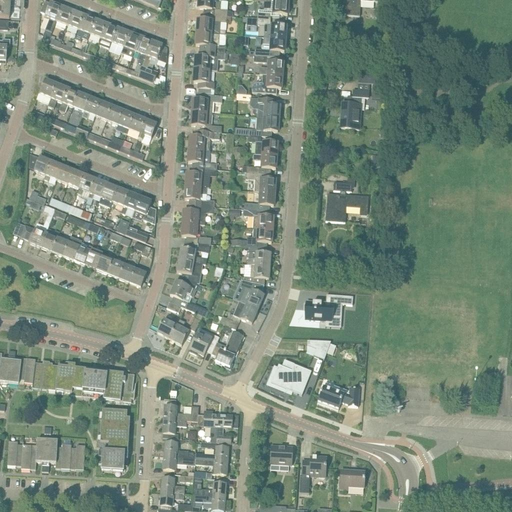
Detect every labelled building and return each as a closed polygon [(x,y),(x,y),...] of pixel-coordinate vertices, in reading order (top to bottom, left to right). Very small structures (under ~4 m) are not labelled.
[(153,0),(143,0),(143,3),(158,9),(160,2),(153,0)] [(214,11),(214,17),(230,18),(230,12),(220,11),(220,0),(198,0),(198,10),(214,11)] [(341,0),(340,17),(350,17),(359,18),(361,2),(381,4),(381,0),(341,0)] [(257,19),(270,20),(270,18),(279,18),(279,16),(287,16),(288,3),(273,2),(265,2),(263,1),(262,12),(258,12),(258,14),(257,14),(257,19)] [(56,23),(62,8),(50,4),(44,2),(40,14),(46,16),(45,18),(49,20),(45,31),(45,32),(41,42),(50,46),(52,40),(50,40),(51,37),(51,36),(56,23)] [(10,6),(0,5),(0,18),(9,19),(10,6)] [(56,23),(68,27),(73,13),(62,8),(56,23)] [(84,17),(73,13),(68,27),(79,31),(84,17)] [(214,17),(211,16),(211,22),(197,21),(196,34),(219,35),(219,23),(227,24),(227,23),(231,23),(231,18),(230,18),(214,17)] [(84,33),(90,35),(95,21),(84,17),(79,31),(75,41),(81,43),(84,33)] [(270,26),(270,20),(257,19),(256,26),(264,27),(264,38),(285,40),(286,28),(270,26)] [(9,22),(0,20),(0,31),(8,32),(9,22)] [(101,40),(107,25),(95,21),(90,35),(101,40)] [(118,30),(107,25),(101,40),(99,46),(110,50),(118,30)] [(129,34),(118,30),(110,50),(121,55),(129,34)] [(140,38),(129,34),(121,55),(132,59),(134,52),(135,53),(140,38)] [(218,48),(219,35),(196,34),(196,47),(201,47),(200,53),(225,55),(225,48),(218,48)] [(55,38),(51,36),(51,37),(50,40),(52,40),(50,46),(59,49),(61,44),(61,43),(54,40),(55,38)] [(137,66),(138,67),(142,68),(151,42),(140,38),(135,53),(139,54),(137,60),(139,62),(137,66)] [(284,53),(285,40),(264,38),(263,46),(262,47),(261,50),(263,51),(255,51),(254,57),(267,57),(267,52),(284,53)] [(0,46),(0,62),(6,63),(6,61),(7,57),(7,48),(10,48),(10,41),(2,41),(2,43),(2,47),(0,46)] [(66,46),(61,44),(59,49),(70,53),(72,49),(73,44),(67,42),(66,46)] [(166,65),(167,50),(167,49),(163,47),(151,42),(142,68),(139,75),(138,79),(153,85),(157,76),(147,72),(152,59),(157,61),(166,65)] [(81,58),(92,62),(94,57),(85,54),(88,45),(87,44),(83,53),(81,58)] [(83,53),(72,49),(70,53),(81,58),(83,53)] [(194,71),(209,72),(218,73),(218,61),(224,61),(225,55),(200,53),(200,59),(195,58),(194,71)] [(92,62),(104,66),(105,62),(106,61),(94,57),(92,62)] [(116,66),(106,61),(105,62),(104,66),(115,70),(117,66),(116,66)] [(259,76),(262,76),(282,78),(283,64),(268,63),(268,69),(260,69),(259,76)] [(128,71),(117,66),(115,70),(126,75),(128,71)] [(138,79),(139,75),(136,73),(128,71),(126,75),(138,79)] [(199,84),(198,90),(210,91),(213,91),(214,91),(214,84),(208,84),(209,72),(194,71),(193,84),(199,84)] [(282,78),(262,76),(262,85),(260,84),(258,84),(256,84),(254,86),(252,87),(252,88),(252,94),(276,96),(277,90),(281,90),(282,78)] [(359,77),(358,85),(362,86),(369,86),(373,86),(374,86),(383,87),(383,78),(359,77)] [(39,95),(51,100),(57,85),(45,81),(39,95)] [(51,100),(48,108),(53,110),(56,102),(61,104),(67,90),(57,85),(51,100)] [(68,106),(73,109),(79,94),(67,90),(61,104),(58,112),(64,115),(68,106)] [(193,101),(192,114),(212,115),(212,114),(213,114),(214,104),(222,104),(223,98),(213,97),(213,91),(210,91),(198,90),(198,96),(197,102),(193,101)] [(342,105),(341,130),(351,130),(359,131),(361,107),(362,99),(368,100),(369,93),(363,92),(358,92),(353,92),(353,98),(347,98),(347,106),(342,105)] [(73,109),(84,113),(90,99),(79,94),(73,109)] [(90,99),(84,113),(82,119),(87,121),(90,115),(95,117),(101,103),(90,99)] [(258,107),(257,119),(279,120),(279,107),(275,107),(275,101),(266,101),(251,100),(250,106),(258,107)] [(112,108),(101,103),(95,117),(106,122),(112,108)] [(112,108),(106,122),(117,126),(123,112),(112,108)] [(32,118),(42,122),(44,117),(32,112),(32,118)] [(135,117),(123,112),(117,126),(115,131),(126,135),(128,130),(129,131),(135,117)] [(192,114),(191,127),(195,127),(195,133),(218,135),(219,128),(212,127),(211,127),(212,115),(192,114)] [(44,117),(42,122),(53,126),(54,121),(44,117)] [(146,121),(135,117),(129,131),(140,135),(146,121)] [(279,120),(257,119),(256,131),(248,130),(248,137),(261,138),(261,132),(278,133),(279,120)] [(53,126),(65,131),(67,126),(55,121),(53,126)] [(157,126),(146,121),(140,135),(139,138),(138,141),(143,143),(145,137),(151,140),(157,126)] [(75,135),(77,130),(67,126),(65,131),(75,135)] [(75,135),(86,140),(89,134),(90,132),(79,127),(77,130),(75,135)] [(190,138),(189,151),(210,153),(210,152),(209,152),(210,140),(219,141),(219,135),(195,133),(195,139),(190,138)] [(100,139),(89,134),(86,140),(98,144),(100,139)] [(261,144),(261,138),(248,137),(248,143),(256,144),(255,156),(276,157),(277,145),(263,144),(261,144)] [(98,144),(109,148),(111,143),(100,139),(98,144)] [(122,148),(111,143),(109,148),(120,153),(122,148)] [(137,143),(136,147),(133,152),(131,158),(142,162),(144,157),(137,154),(141,144),(137,143)] [(133,152),(122,148),(120,153),(131,158),(133,152)] [(210,153),(189,151),(188,164),(192,164),(192,170),(216,172),(216,166),(209,165),(209,159),(210,153)] [(276,170),(276,157),(255,156),(253,156),(253,162),(261,162),(261,169),(276,170)] [(34,172),(45,177),(51,163),(40,158),(34,172)] [(51,163),(45,177),(44,181),(48,183),(50,179),(56,181),(62,167),(51,163)] [(56,181),(68,186),(73,172),(62,167),(56,181)] [(215,178),(216,172),(192,170),(192,176),(187,175),(186,188),(206,189),(209,190),(210,177),(215,178)] [(73,172),(68,186),(79,190),(77,195),(84,176),(73,172)] [(254,181),(254,193),(274,194),(275,182),(271,181),(271,176),(259,175),(243,174),(244,179),(245,179),(245,181),(254,181)] [(96,181),(84,176),(77,195),(81,197),(84,192),(90,195),(96,181)] [(107,185),(96,181),(90,195),(88,200),(93,201),(95,197),(101,199),(107,185)] [(101,199),(112,204),(118,190),(107,185),(101,199)] [(352,186),(337,185),(334,185),(333,192),(351,194),(352,186)] [(189,201),(189,207),(213,209),(213,202),(199,201),(199,195),(206,196),(206,189),(186,188),(185,201),(189,201)] [(112,204),(123,208),(129,194),(118,190),(112,204)] [(34,204),(35,204),(37,198),(39,195),(33,192),(32,193),(29,202),(34,204)] [(274,194),(254,193),(253,193),(260,194),(259,207),(274,208),(274,194)] [(140,199),(129,194),(123,208),(124,208),(121,215),(125,217),(128,210),(135,213),(140,199)] [(367,215),(367,210),(368,199),(328,196),(328,197),(329,197),(328,206),(327,206),(326,223),(345,224),(346,208),(360,209),(360,214),(367,215)] [(46,201),(37,198),(35,204),(43,207),(46,201)] [(152,203),(140,199),(135,213),(133,216),(143,220),(143,221),(155,226),(156,211),(149,209),(152,203)] [(58,210),(61,203),(52,200),(49,206),(58,210)] [(61,203),(58,210),(69,214),(72,208),(61,203)] [(183,212),(183,225),(197,226),(205,227),(206,214),(212,215),(213,209),(189,207),(189,213),(183,212)] [(25,227),(21,239),(30,242),(29,244),(40,249),(48,230),(53,218),(55,211),(47,208),(43,213),(47,214),(43,227),(37,224),(35,230),(25,227)] [(72,208),(69,214),(81,219),(83,212),(72,208)] [(229,218),(230,218),(229,221),(234,221),(234,218),(240,218),(240,211),(229,211),(229,218)] [(253,230),(272,231),(273,219),(269,218),(269,213),(257,212),(244,211),(243,217),(253,218),(252,230),(253,230)] [(83,212),(81,219),(90,222),(92,216),(83,212)] [(75,226),(77,220),(69,217),(67,223),(75,226)] [(103,227),(105,221),(97,218),(94,224),(103,227)] [(77,220),(75,226),(86,231),(88,225),(77,220)] [(105,221),(103,227),(112,231),(114,225),(105,221)] [(86,231),(97,235),(99,229),(88,225),(86,231)] [(196,239),(197,226),(183,225),(182,238),(196,239)] [(116,233),(125,236),(128,230),(119,227),(116,233)] [(128,230),(125,236),(137,241),(140,233),(129,228),(128,230)] [(54,232),(48,230),(40,249),(51,253),(57,239),(59,235),(54,232)] [(249,249),(265,250),(267,250),(267,244),(271,245),(272,231),(253,230),(253,238),(247,238),(247,242),(241,242),(241,243),(236,242),(235,248),(240,248),(249,249)] [(108,242),(109,240),(112,234),(106,232),(103,239),(108,242)] [(119,244),(122,238),(112,234),(109,240),(119,244)] [(67,244),(57,239),(51,253),(62,258),(70,238),(67,244)] [(81,242),(70,238),(62,258),(73,262),(81,244),(81,242)] [(131,242),(122,238),(119,244),(129,248),(131,242)] [(92,249),(81,244),(73,262),(85,267),(91,250),(92,249)] [(142,253),(145,247),(136,244),(133,250),(142,253)] [(208,255),(209,246),(197,245),(197,253),(208,255)] [(150,249),(145,247),(142,253),(141,256),(147,259),(148,255),(150,249)] [(264,255),(265,250),(249,249),(249,254),(248,260),(247,267),(270,268),(271,255),(264,255)] [(91,250),(85,267),(96,271),(102,257),(102,255),(91,250)] [(178,262),(200,266),(203,266),(206,267),(207,260),(194,258),(195,252),(181,250),(178,262)] [(96,271),(107,276),(114,257),(110,256),(108,260),(102,257),(96,271)] [(114,257),(107,276),(118,280),(124,266),(113,262),(115,258),(114,257)] [(178,262),(176,274),(182,275),(181,281),(196,286),(198,278),(201,278),(203,266),(200,266),(178,262)] [(135,271),(124,266),(118,280),(129,285),(135,271)] [(269,281),(270,268),(247,267),(245,267),(244,278),(243,278),(242,282),(264,287),(265,280),(269,281)] [(147,275),(135,271),(129,285),(141,289),(147,275)] [(197,315),(197,316),(203,318),(206,319),(208,312),(188,304),(191,298),(192,298),(195,292),(194,292),(196,286),(181,281),(181,282),(180,285),(176,284),(170,297),(174,299),(171,305),(180,309),(197,315)] [(261,296),(264,287),(242,282),(241,288),(244,290),(242,296),(238,303),(258,312),(264,298),(261,296)] [(307,303),(306,321),(331,323),(331,318),(341,319),(342,306),(352,307),(353,298),(326,297),(329,298),(329,300),(329,305),(321,304),(313,304),(313,303),(313,304),(307,303)] [(235,311),(232,317),(240,321),(243,321),(252,325),(258,312),(238,303),(235,311)] [(180,309),(171,305),(169,304),(167,310),(178,315),(180,309)] [(195,333),(203,318),(197,316),(189,330),(195,333)] [(222,318),(219,324),(226,327),(232,330),(235,332),(238,325),(231,321),(227,320),(222,318)] [(164,338),(169,340),(176,327),(164,321),(157,334),(164,338)] [(176,327),(169,340),(174,343),(182,347),(189,334),(182,330),(185,324),(179,321),(176,327)] [(211,356),(212,356),(212,355),(215,349),(214,349),(215,347),(219,339),(199,330),(190,351),(204,358),(206,352),(212,355),(211,356)] [(215,349),(212,355),(212,356),(217,358),(215,362),(225,367),(225,368),(230,371),(232,366),(231,365),(235,358),(234,357),(243,337),(234,334),(232,333),(224,351),(215,347),(214,349),(215,349)] [(307,342),(307,347),(316,351),(313,357),(324,362),(330,346),(331,343),(330,343),(307,342)] [(35,365),(35,364),(27,363),(28,361),(21,360),(21,363),(19,381),(24,382),(24,385),(32,386),(35,365)] [(0,383),(8,384),(11,362),(1,361),(0,369),(0,383)] [(18,386),(19,381),(21,363),(11,362),(8,384),(18,386)] [(32,389),(55,392),(58,367),(49,366),(50,363),(43,362),(43,365),(35,364),(35,365),(32,386),(32,389)] [(59,364),(58,367),(55,392),(72,394),(74,372),(75,366),(59,364)] [(274,368),(267,386),(284,393),(286,391),(302,397),(311,373),(294,366),(293,370),(292,372),(278,366),(277,369),(274,368)] [(71,397),(113,403),(123,404),(123,400),(134,401),(136,386),(133,386),(134,380),(123,378),(124,375),(117,374),(117,377),(107,376),(108,373),(96,372),(95,375),(74,372),(72,394),(71,397)] [(323,388),(318,404),(338,411),(341,404),(348,406),(348,408),(358,409),(359,391),(349,390),(349,395),(332,389),(331,391),(323,388)] [(164,421),(192,423),(197,423),(198,417),(198,409),(191,408),(191,416),(176,415),(176,409),(165,408),(164,421)] [(97,444),(96,450),(99,450),(98,466),(101,466),(101,470),(102,470),(123,471),(124,471),(124,468),(127,468),(128,454),(124,454),(125,446),(128,446),(129,438),(126,438),(126,430),(129,430),(130,423),(126,423),(127,413),(114,412),(115,410),(105,409),(102,409),(100,443),(97,442),(97,444)] [(212,444),(217,444),(218,418),(212,417),(213,414),(205,413),(204,417),(198,417),(197,423),(197,428),(211,429),(210,440),(211,440),(211,444),(212,444)] [(231,430),(231,426),(232,418),(218,418),(217,444),(230,445),(231,438),(223,437),(223,429),(231,430)] [(165,440),(178,440),(178,436),(174,435),(175,428),(186,429),(186,425),(192,426),(192,423),(164,421),(163,435),(166,435),(165,440)] [(196,433),(188,432),(187,441),(196,442),(196,433)] [(46,464),(47,442),(36,441),(36,450),(35,463),(36,463),(46,464)] [(57,442),(47,442),(46,464),(56,465),(57,449),(57,442)] [(21,468),(23,446),(17,446),(17,443),(9,443),(8,465),(15,465),(15,468),(21,468)] [(165,444),(164,457),(195,460),(195,456),(193,456),(193,454),(188,454),(188,453),(175,452),(176,445),(165,444)] [(35,463),(36,450),(31,450),(31,447),(23,446),(21,468),(29,469),(29,471),(36,471),(36,463),(35,463)] [(62,449),(57,449),(56,465),(55,470),(62,470),(62,468),(69,468),(71,450),(71,447),(62,447),(62,449)] [(69,468),(69,471),(76,471),(76,469),(83,469),(83,472),(84,472),(84,462),(85,448),(76,447),(76,450),(74,450),(71,450),(69,468)] [(270,466),(292,467),(293,449),(292,449),(292,451),(286,450),(286,449),(271,448),(270,466)] [(227,464),(228,450),(215,449),(215,456),(213,456),(213,457),(196,455),(195,456),(195,460),(195,461),(227,464)] [(195,461),(195,460),(164,457),(163,471),(174,472),(174,466),(195,468),(195,461)] [(303,462),(301,495),(309,495),(310,478),(325,479),(326,459),(310,458),(310,462),(303,462)] [(227,464),(195,461),(195,468),(195,467),(213,468),(212,476),(226,477),(227,464)] [(365,473),(341,471),(340,491),(348,491),(348,489),(364,490),(365,473)] [(161,493),(184,495),(185,489),(173,488),(173,481),(162,480),(161,493)] [(193,497),(225,499),(226,485),(214,485),(213,492),(203,491),(203,492),(193,492),(193,497)] [(184,502),(184,495),(161,493),(160,507),(171,508),(172,501),(184,502)] [(223,511),(225,499),(193,497),(192,507),(191,511),(192,511),(194,511),(195,504),(212,505),(211,511),(223,511)]
